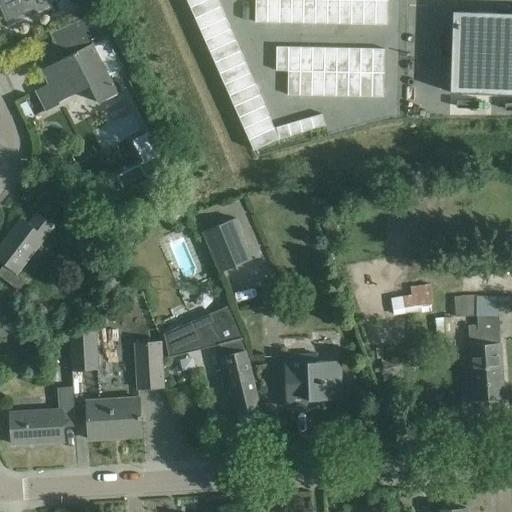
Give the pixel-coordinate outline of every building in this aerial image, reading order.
[(0,0),(0,5),(7,20),(34,8),(30,0),(0,0)] [(217,0),(202,0),(189,6),(194,17),(220,6),(217,0)] [(255,0),(255,23),(267,23),(267,0),(255,0)] [(267,0),(267,23),(279,23),(279,0),(267,0)] [(279,0),(279,23),(291,23),(291,0),(279,0)] [(291,0),(291,23),(303,24),(303,0),(291,0)] [(303,0),(303,24),(315,24),(315,0),(303,0)] [(315,0),(315,24),(327,24),(327,0),(315,0)] [(335,0),(327,0),(327,24),(339,24),(339,0),(335,0)] [(339,0),(339,24),(351,25),(351,0),(339,0)] [(351,0),(351,25),(363,25),(363,1),(351,0)] [(363,1),(363,25),(375,25),(375,1),(363,1)] [(375,1),(375,25),(387,25),(387,1),(375,1)] [(220,6),(194,17),(199,28),(224,17),(220,6)] [(112,29),(104,10),(74,22),(82,41),(112,29)] [(511,13),(453,11),(450,93),(511,95),(511,13)] [(224,17),(199,28),(204,39),(229,28),(224,17)] [(229,28),(204,39),(209,50),(234,38),(229,28)] [(234,38),(209,50),(213,61),(239,49),(234,38)] [(93,46),(92,44),(86,47),(41,70),(48,84),(35,91),(45,111),(59,104),(58,102),(75,93),(89,86),(99,104),(118,93),(109,76),(121,70),(122,66),(110,41),(105,40),(93,46)] [(276,47),(276,71),(288,71),(288,47),(276,47)] [(288,47),(288,71),(300,72),(300,48),(288,47)] [(300,48),(300,72),(312,72),(312,48),(300,48)] [(312,48),(312,72),(324,72),(324,48),(312,48)] [(324,48),(324,72),(336,72),(336,48),(324,48)] [(336,48),(336,72),(348,72),(348,49),(336,48)] [(239,49),(213,61),(218,72),(244,60),(239,49)] [(348,49),(348,72),(360,72),(360,49),(348,49)] [(360,49),(360,72),(372,73),(372,49),(360,49)] [(372,49),(372,73),(384,73),(384,49),(372,49)] [(244,60),(218,72),(223,83),(249,71),(244,60)] [(249,71),(223,83),(228,94),(254,82),(249,71)] [(288,71),(287,95),(299,96),(300,72),(288,71)] [(300,72),(299,96),(311,96),(312,72),(300,72)] [(312,72),(311,96),(323,96),(324,72),(312,72)] [(324,72),(323,96),(335,96),(336,72),(324,72)] [(336,72),(335,96),(347,97),(348,72),(336,72)] [(348,72),(347,97),(359,97),(360,72),(348,72)] [(360,72),(359,97),(371,97),(372,73),(360,72)] [(372,73),(371,97),(383,97),(384,73),(372,73)] [(254,82),(228,94),(233,105),(258,93),(254,82)] [(258,93),(233,105),(238,115),(263,104),(258,93)] [(263,104),(238,115),(243,126),(268,115),(263,104)] [(322,114),(310,118),(314,129),(325,126),(322,114)] [(268,115),(243,126),(253,151),(279,139),(268,115)] [(310,118),(299,121),(302,133),(314,129),(310,118)] [(299,121),(287,124),(291,136),(302,133),(299,121)] [(287,124),(276,128),(279,139),(291,136),(287,124)] [(134,141),(145,161),(162,151),(152,131),(134,141)] [(161,153),(116,176),(122,188),(167,165),(161,153)] [(53,226),(38,215),(29,226),(21,220),(0,247),(0,260),(4,264),(0,268),(0,276),(19,291),(27,280),(17,272),(44,238),(53,226)] [(253,259),(235,219),(202,233),(219,273),(253,259)] [(433,304),(430,284),(410,287),(411,295),(390,298),(393,316),(405,314),(404,308),(433,304)] [(476,295),(454,297),(455,317),(476,316),(476,295)] [(227,306),(192,322),(203,349),(219,345),(225,369),(216,371),(219,386),(228,384),(235,411),(239,411),(243,415),(251,415),(256,410),(260,409),(242,336),(240,336),(227,306)] [(455,354),(453,317),(434,318),(436,337),(445,337),(447,354),(455,354)] [(477,326),(468,327),(471,381),(472,401),(488,400),(504,399),(502,379),(499,325),(499,318),(477,318),(477,326)] [(98,369),(96,322),(83,329),(70,337),(72,372),(98,369)] [(178,328),(163,335),(168,358),(187,353),(178,328)] [(163,388),(161,342),(135,344),(137,390),(163,388)] [(308,362),(308,355),(284,356),(286,408),(310,407),(310,401),(342,399),(340,361),(308,362)] [(74,407),(73,387),(59,388),(60,411),(10,414),(11,444),(64,441),(63,427),(75,426),(74,407)] [(141,437),(139,399),(86,402),(88,440),(141,437)]
